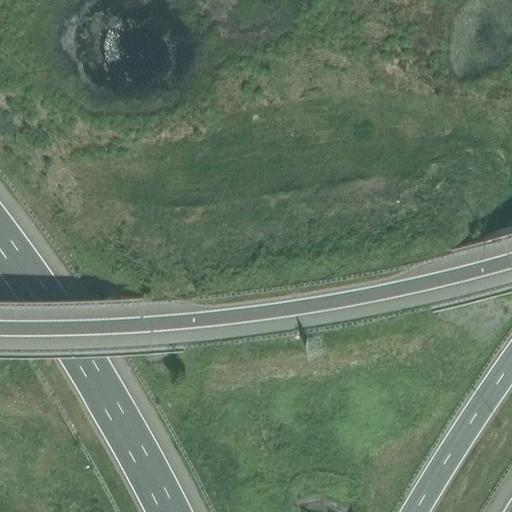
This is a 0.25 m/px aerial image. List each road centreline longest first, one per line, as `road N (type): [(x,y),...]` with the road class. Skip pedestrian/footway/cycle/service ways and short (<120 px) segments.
road 1 (motorway): [(0,321),(244,310),(511,256)]
road 2 (motorway): [(168,511),(102,391),(0,234)]
road 3 (trunk): [(511,361),(416,511)]
